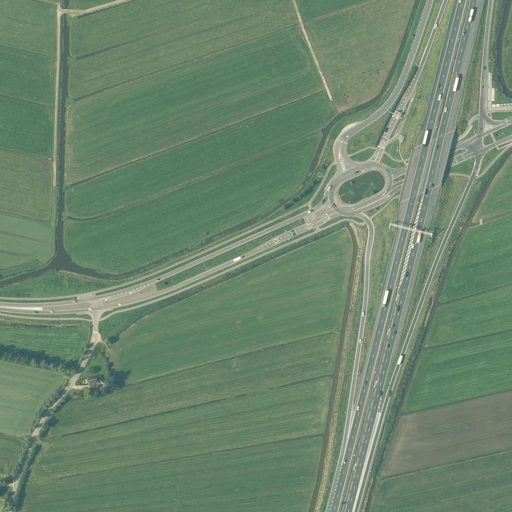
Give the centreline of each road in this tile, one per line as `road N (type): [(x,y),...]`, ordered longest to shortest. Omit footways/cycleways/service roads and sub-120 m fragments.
road 1 (motorway): [(346,511),(473,0)]
road 2 (motorway): [(462,0),(345,465)]
road 3 (motorway): [(355,501),(479,151)]
road 4 (motorway): [(355,501),(432,324),(511,240)]
road 5 (track): [(51,248),(58,11),(123,0)]
road 6 (motorway): [(356,212),(370,224),(373,250),(345,465)]
road 7 (primary): [(329,192),(311,211),(95,298)]
road 8 (primary): [(96,309),(167,291),(304,228)]
road 9 (unclassified): [(9,511),(42,421),(86,357),(96,309)]
road 10 (motorway): [(445,0),(372,164)]
road 11 (tertiary): [(430,0),(397,91),(340,142)]
